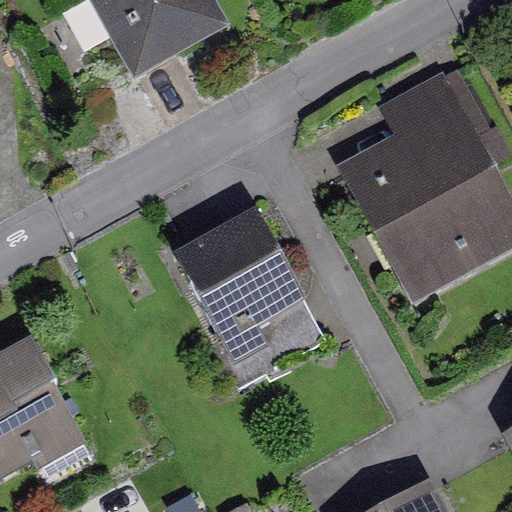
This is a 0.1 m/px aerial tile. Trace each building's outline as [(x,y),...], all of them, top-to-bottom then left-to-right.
[(221,0),(91,0),(139,85),(238,30),(221,0)] [(511,177),(458,77),(392,113),(406,139),(343,173),(426,326),(511,280),(511,177)] [(266,214),(171,267),(239,387),(333,334),(266,214)] [(38,338),(0,358),(0,501),(6,511),(17,511),(107,462),(38,338)] [(446,511),(431,483),(378,511),(446,511)]
